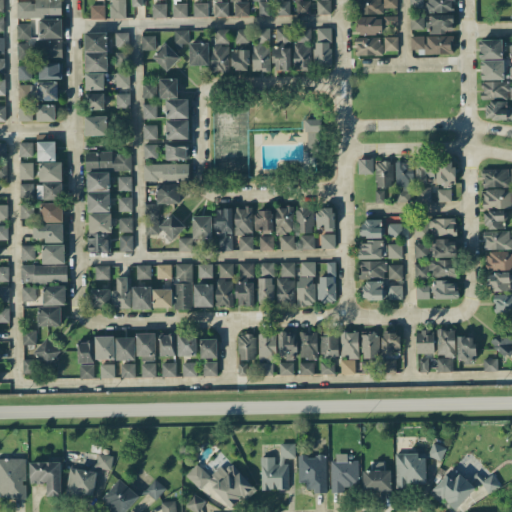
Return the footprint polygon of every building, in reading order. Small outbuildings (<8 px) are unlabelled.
[(16,1),(17,16),(62,16),(61,0),(34,0),(35,1),(16,1)] [(109,0),(110,18),(124,18),(124,0),(109,0)] [(213,0),(214,16),(229,16),(228,0),(213,0)] [(258,15),(269,15),(270,2),(268,2),(267,0),(250,0),(251,0),(259,1),(258,15)] [(289,0),(275,0),(275,15),(290,15),(289,0)] [(316,0),(316,13),(329,14),(329,0),(316,0)] [(355,0),(356,13),(383,13),(383,7),(397,7),(396,0),(355,0)] [(409,0),(409,8),(424,8),(423,0),(409,0)] [(426,0),(426,11),(453,12),(453,0),(426,0)] [(235,16),(249,15),(248,1),(234,2),(235,16)] [(208,16),(208,2),(193,3),(193,16),(208,16)] [(166,3),(152,3),(152,17),(166,17),(166,3)] [(172,16),(187,16),(187,3),(172,3),(172,16)] [(104,4),(90,5),(91,18),(105,18),(104,4)] [(428,15),(429,32),(454,31),(453,14),(428,15)] [(410,29),(424,29),(424,15),(410,16),(410,29)] [(397,16),(357,17),(357,34),(385,33),(385,25),(398,24),(397,16)] [(62,18),(39,19),(40,38),(62,37),(62,18)] [(30,23),(17,23),(17,38),(31,38),(30,23)] [(276,41),(292,42),(292,28),(276,27),(276,41)] [(310,27),(296,27),(297,41),(293,42),(293,69),(311,68),(310,27)] [(235,42),(249,42),(249,28),(235,28),(235,42)] [(270,42),(270,28),(257,28),(257,42),(270,42)] [(331,28),(315,28),(315,66),(331,65),(331,28)] [(188,29),(174,30),(174,43),(188,43),(188,29)] [(215,43),(211,43),(211,72),(229,72),(228,29),(214,29),(215,43)] [(106,71),(107,32),(85,32),(84,71),(106,71)] [(115,32),(115,46),(128,46),(129,32),(115,32)] [(142,49),(155,49),(155,35),(142,35),(142,49)] [(410,36),(410,49),(425,48),(425,54),(453,53),(452,35),(410,36)] [(381,55),(381,36),(355,37),(356,55),(381,55)] [(384,50),(398,50),(398,36),(384,36),(384,50)] [(62,39),(35,39),(35,43),(17,43),(17,59),(62,58),(62,39)] [(502,39),(479,39),(479,59),(503,58),(502,39)] [(208,65),(208,42),(189,42),(189,65),(208,65)] [(168,71),(180,56),(165,43),(153,57),(168,71)] [(252,71),(270,70),(269,44),(252,44),(252,71)] [(290,46),(272,46),(273,69),(291,69),(290,46)] [(249,49),(231,49),(231,70),(249,70),(249,49)] [(128,67),(128,51),(116,51),(115,67),(128,67)] [(481,79),(504,79),(504,60),(481,59),(481,79)] [(62,79),(62,64),(39,63),(38,78),(62,79)] [(32,80),(32,65),(18,64),(18,79),(32,80)] [(104,72),(85,72),(85,89),(104,89),(104,72)] [(130,86),(129,72),(116,72),(116,87),(130,86)] [(177,98),(178,78),(159,78),(159,97),(177,98)] [(57,80),(37,81),(37,84),(18,84),(18,101),(29,101),(58,100),(57,80)] [(511,85),(509,86),(510,81),(483,81),(482,98),(509,99),(509,98),(511,98),(511,85)] [(155,83),(142,83),(142,97),(155,97),(155,83)] [(86,109),(104,109),(104,92),(85,93),(86,109)] [(130,93),(116,93),(116,107),(130,107),(130,93)] [(188,98),(166,99),(166,118),(188,118),(188,98)] [(504,102),(486,101),(486,118),(509,119),(509,108),(504,108),(504,102)] [(156,103),(142,104),(143,118),(156,117),(156,103)] [(55,105),(19,104),(18,120),(35,120),(55,121),(55,105)] [(85,135),(108,135),(107,116),(85,116),(85,135)] [(320,118),(306,119),(306,156),(320,155),(320,118)] [(166,139),(188,138),(188,119),(166,120),(166,139)] [(157,138),(157,124),(143,124),(143,138),(157,138)] [(33,141),(19,142),(19,156),(33,155),(33,141)] [(56,141),(37,141),(38,161),(56,160),(56,141)] [(166,159),(187,158),(187,142),(165,143),(166,159)] [(143,158),(156,158),(156,144),(143,143),(143,158)] [(86,169),(131,168),(131,154),(112,154),(112,151),(85,151),(86,169)] [(372,174),(373,159),(358,158),(358,173),(372,174)] [(435,182),(434,159),(416,160),(416,182),(435,182)] [(396,202),(413,201),(412,160),(395,160),(396,202)] [(40,181),(63,180),(62,161),(39,162),(40,181)] [(19,179),(33,178),(33,162),(19,162),(19,179)] [(144,181),(189,180),(188,163),(143,164),(144,181)] [(436,165),(437,186),(456,185),(455,164),(436,165)] [(482,168),(482,186),(510,186),(509,168),(482,168)] [(87,191),(109,191),(109,171),(86,172),(87,191)] [(118,190),(131,190),(131,175),(118,176),(118,190)] [(33,183),(19,183),(20,198),(34,198),(33,183)] [(62,183),(37,183),(37,199),(62,199),(62,183)] [(156,184),(157,204),(180,203),(179,183),(156,184)] [(431,187),(416,187),(416,201),(431,201),(431,187)] [(451,188),(437,188),(437,201),(451,201),(451,188)] [(375,202),(384,202),(384,190),(375,190),(375,202)] [(110,211),(110,192),(87,192),(88,212),(110,211)] [(132,210),(131,196),(118,196),(118,211),(132,210)] [(62,202),(40,203),(40,222),(63,222),(62,202)] [(20,204),(20,221),(34,220),(34,203),(20,204)] [(145,234),(158,234),(158,203),(145,203),(145,234)] [(276,205),(276,232),(293,233),(293,206),(276,205)] [(252,233),(252,207),(234,207),(235,233),(252,233)] [(296,232),(313,232),(312,207),(296,207),(296,232)] [(334,207),(317,207),(317,228),(334,227),(334,207)] [(233,208),(216,208),(215,230),(219,231),(218,250),(231,250),(233,208)] [(272,231),(273,210),(254,210),(254,227),(262,227),(262,230),(272,231)] [(505,227),(505,210),(484,210),(484,228),(505,227)] [(88,213),(89,252),(110,251),(109,232),(112,232),(111,213),(88,213)] [(186,226),(171,213),(158,227),(172,240),(186,226)] [(211,216),(192,216),(193,237),(212,237),(211,216)] [(132,217),(118,217),(118,231),(132,231),(132,217)] [(456,235),(455,218),(427,218),(427,222),(414,222),(414,236),(456,235)] [(381,219),(362,219),(362,237),(381,237),(381,219)] [(33,224),(33,237),(45,237),(45,242),(63,242),(63,223),(33,224)] [(387,223),(388,237),(402,236),(401,223),(387,223)] [(0,238),(8,239),(7,225),(0,225),(0,238)] [(511,230),(484,231),(484,249),(511,248),(511,230)] [(300,249),(314,249),(314,234),(300,235),(300,249)] [(321,248),(335,248),(335,234),(321,234),(321,248)] [(133,251),(132,235),(119,235),(119,251),(133,251)] [(252,235),(238,236),(239,250),(253,250),(252,235)] [(273,249),(273,235),(259,236),(259,250),(273,249)] [(293,235),(280,235),(279,249),(293,250),(293,235)] [(191,237),(178,237),(178,251),(192,251),(191,237)] [(457,256),(456,239),(428,240),(428,257),(457,256)] [(382,258),(382,240),(359,241),(359,258),(382,258)] [(402,258),(402,244),(388,243),(388,257),(402,258)] [(414,243),(414,257),(427,257),(427,243),(414,243)] [(65,263),(65,244),(42,244),(42,263),(65,263)] [(21,245),(21,259),(34,260),(34,245),(21,245)] [(359,260),(359,277),(385,278),(386,261),(359,260)] [(414,261),(415,278),(430,277),(455,277),(455,260),(414,261)] [(281,276),(294,276),(294,261),(280,262),(281,276)] [(315,275),(315,261),(301,261),(301,276),(315,275)] [(335,301),(336,261),(326,261),(326,276),(318,276),(318,301),(335,301)] [(253,262),(239,263),(239,277),(254,277),(253,262)] [(274,262),(258,262),(258,302),(273,303),(274,262)] [(173,281),(173,308),(192,308),(191,263),(175,263),(175,281),(173,281)] [(212,277),(212,263),(198,264),(198,277),(212,277)] [(219,277),(233,277),(232,263),(219,263),(219,277)] [(150,264),(136,264),(136,278),(150,278),(150,264)] [(171,278),(171,264),(157,264),(157,278),(171,278)] [(402,264),(388,264),(388,278),(402,278),(402,264)] [(67,265),(21,265),(21,282),(67,283),(67,265)] [(109,265),(95,265),(95,278),(109,278),(109,265)] [(0,280),(8,280),(8,266),(0,266),(0,280)] [(511,271),(490,272),(490,290),(511,290),(511,286),(511,285),(511,271)] [(130,308),(131,277),(117,276),(116,289),(112,289),(112,307),(130,308)] [(297,304),(314,304),(314,276),(297,277),(297,304)] [(294,278),(276,278),(277,305),(295,304),(294,278)] [(216,279),(215,305),(232,305),(233,279),(216,279)] [(363,299),(387,299),(387,289),(380,289),(380,280),(363,280),(363,299)] [(415,284),(416,298),(431,298),(432,299),(458,298),(458,280),(433,281),(433,284),(415,284)] [(236,305),(254,305),(254,282),(236,282),(236,305)] [(194,306),(213,305),(213,284),(193,284),(194,306)] [(402,284),(388,285),(388,299),(403,299),(402,284)] [(43,304),(65,304),(65,285),(43,286),(43,304)] [(0,301),(8,301),(9,287),(0,286),(0,301)] [(35,300),(35,286),(22,286),(22,301),(35,300)] [(132,309),(152,308),(151,286),(132,286),(132,309)] [(153,307),(172,307),(172,288),(152,289),(153,307)] [(92,308),(111,307),(110,289),(91,289),(92,308)] [(511,293),(494,294),(494,313),(511,311),(511,293)] [(38,325),(60,325),(61,306),(38,306),(38,325)] [(0,321),(10,321),(9,307),(0,307),(0,321)] [(454,328),(437,329),(437,355),(455,355),(454,328)] [(23,344),(36,344),(36,329),(22,330),(23,344)] [(416,330),(416,353),(434,352),(434,330),(416,330)] [(359,357),(358,331),(340,331),(341,358),(359,357)] [(278,357),(295,357),(296,332),(279,332),(278,357)] [(317,332),(299,332),(300,358),(317,358),(317,332)] [(175,355),(176,334),(160,333),(159,355),(175,355)] [(196,355),(197,333),(177,333),(177,355),(196,355)] [(238,362),(238,375),(274,374),(274,333),(258,333),(259,362),(238,362)] [(238,334),(238,360),(255,359),(255,333),(238,334)] [(320,361),(320,374),(337,373),(336,333),(320,333),(320,361)] [(361,357),(378,357),(378,333),(361,333),(361,357)] [(382,352),(400,352),(400,333),(382,333),(382,352)] [(114,335),(95,336),(95,358),(115,358),(114,335)] [(494,355),(511,354),(511,335),(494,336),(494,355)] [(116,360),(135,359),(135,336),(115,337),(116,360)] [(458,360),(475,360),(475,336),(457,336),(458,360)] [(33,352),(47,365),(61,351),(47,337),(33,352)] [(201,358),(217,357),(217,338),(200,339),(201,358)] [(78,363),(94,362),(94,341),(77,342),(78,363)] [(437,357),(437,372),(453,371),(452,357),(437,357)] [(23,374),(34,373),(34,358),(23,359),(23,374)] [(382,373),(396,373),(396,359),(382,358),(382,373)] [(428,372),(428,358),(419,358),(419,371),(428,372)] [(341,374),(356,373),(355,359),(340,359),(341,374)] [(217,375),(217,361),(203,362),(203,376),(217,375)] [(279,362),(280,375),(293,374),(293,361),(279,362)] [(313,374),(314,362),(300,361),(299,374),(313,374)] [(196,362),(182,362),(183,376),(197,376),(196,362)] [(100,377),(115,377),(114,363),(100,363),(100,377)] [(135,363),(121,363),(121,377),(135,377),(135,363)] [(141,363),(141,377),(155,376),(155,363),(141,363)] [(175,363),(161,363),(162,376),(176,376),(175,363)] [(94,364),(79,364),(79,378),(94,378),(94,364)] [(261,457),(261,489),(288,489),(287,457),(295,457),(295,442),(278,442),(278,457),(261,457)] [(446,446),(433,442),(428,456),(441,460),(446,446)] [(396,485),(427,485),(426,452),(396,453),(396,485)] [(113,456),(98,453),(95,467),(110,470),(113,456)] [(298,482),(306,482),(306,491),(327,491),(326,455),(298,455),(298,482)] [(25,458),(0,458),(0,498),(25,498),(25,458)] [(331,460),(331,491),(359,490),(358,459),(331,460)] [(60,461),(29,462),(30,483),(46,483),(47,496),(61,495),(60,461)] [(391,469),(384,469),(384,461),(370,462),(370,470),(363,470),(363,490),(391,490),(391,469)] [(257,489),(231,463),(225,470),(221,466),(210,476),(197,463),(186,475),(200,489),(208,482),(231,506),(242,496),(246,500),(257,489)] [(92,496),(97,472),(70,467),(65,492),(92,496)] [(430,492),(441,502),(444,499),(456,509),(476,487),(453,467),(430,492)] [(500,486),(493,474),(481,482),(488,493),(500,486)] [(124,511),(139,496),(120,478),(101,499),(114,511),(124,511)] [(166,487),(154,478),(144,491),(156,500),(166,487)] [(201,511),(201,508),(205,499),(193,493),(186,506),(197,511),(201,511)] [(175,511),(175,501),(160,501),(160,511),(175,511)]
